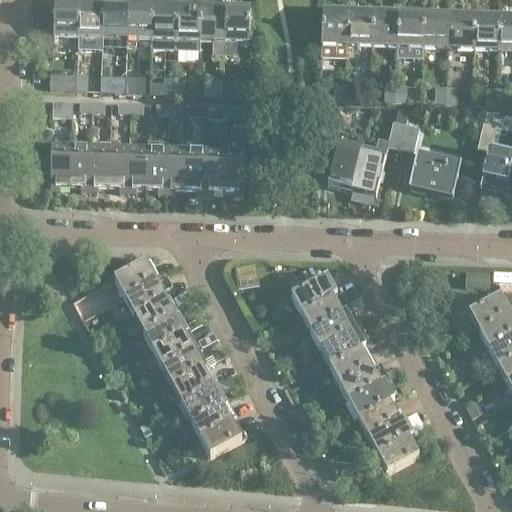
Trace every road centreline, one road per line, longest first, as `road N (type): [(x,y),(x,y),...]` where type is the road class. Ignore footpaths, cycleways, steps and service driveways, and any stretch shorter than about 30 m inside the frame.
road 1 (residential): [(313,511),(178,237)]
road 2 (residential): [(489,511),(347,242)]
road 3 (residential): [(3,231),(7,0)]
road 4 (residential): [(3,231),(178,237)]
road 5 (residential): [(178,237),(347,242)]
road 6 (residential): [(347,242),(511,246)]
road 7 (residential): [(140,511),(0,498)]
